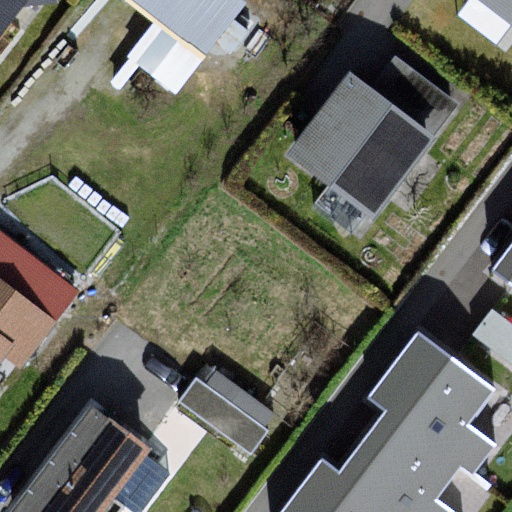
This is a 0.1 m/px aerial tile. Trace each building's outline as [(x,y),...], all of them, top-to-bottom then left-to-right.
[(0,0),(0,34),(18,7),(57,9),(55,0),(0,0)] [(136,0),(156,15),(128,50),(177,89),(206,53),(222,65),(266,11),(251,0),(136,0)] [(511,0),(467,0),(511,38),(511,37),(511,0)] [(365,96),(341,77),(288,157),(323,188),(306,212),(348,246),(459,120),(395,65),(365,96)] [(511,243),(493,269),(511,283),(511,243)] [(0,408),(56,331),(0,288),(0,408)] [(511,353),(511,312),(489,302),(473,335),(511,353)] [(497,389),(418,330),(367,398),(384,410),(339,470),(321,456),(279,511),(451,511),(433,498),(459,463),(473,474),(496,443),(470,424),(497,389)] [(208,353),(180,392),(253,445),(281,406),(208,353)] [(88,411),(15,511),(104,511),(143,458),(88,411)]
